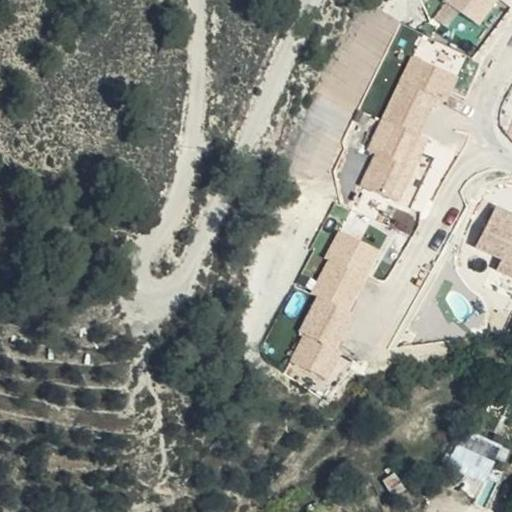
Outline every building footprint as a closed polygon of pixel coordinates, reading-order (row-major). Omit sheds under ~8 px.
[(452,0),(484,23),(500,0),(452,0)] [(380,149),(366,179),(401,196),(430,136),(423,133),(441,94),(447,97),(458,74),(415,54),(372,145),(380,149)] [(511,215),(498,209),(478,249),(502,262),(498,272),(511,278),(511,215)] [(319,292),(349,308),(381,249),(343,228),(328,254),(334,257),(316,290),(319,292)] [(349,308),(319,292),(300,327),(306,330),(290,358),(328,378),(344,349),(340,347),(359,314),(349,308)] [(466,453),(456,465),(463,471),(472,459),(466,453)] [(456,465),(455,464),(448,472),(456,479),(463,471),(456,465)]
